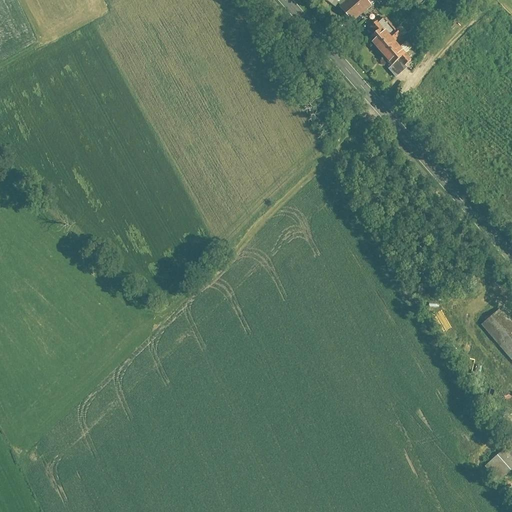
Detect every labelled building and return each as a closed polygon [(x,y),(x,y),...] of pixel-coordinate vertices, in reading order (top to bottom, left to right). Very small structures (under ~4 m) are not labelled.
[(376,0),(351,0),(340,10),(351,23),(377,0),(376,0)] [(405,67),(410,62),(394,43),(401,37),(395,30),(388,36),(377,23),(370,28),(376,35),(369,41),(392,67),(399,61),(405,67)] [(511,328),(498,313),(481,328),(511,365),(511,328)] [(510,380),(511,375),(501,371),(499,376),(510,380)] [(511,410),(498,419),(509,436),(511,434),(511,410)] [(511,446),(490,466),(503,481),(511,472),(511,446)]
